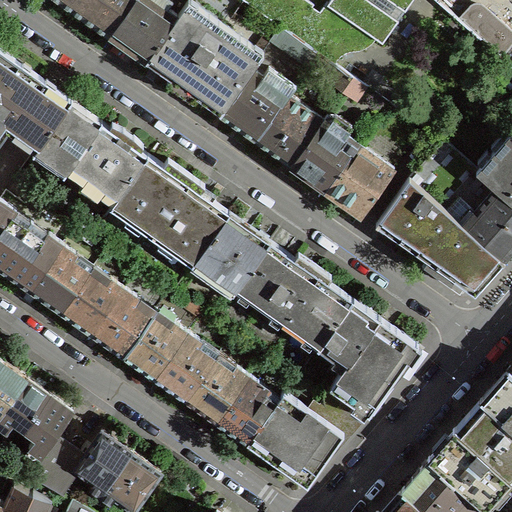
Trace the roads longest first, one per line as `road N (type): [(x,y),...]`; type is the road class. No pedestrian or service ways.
road 1 (residential): [(2,0),(481,341)]
road 2 (residential): [(0,311),(280,511)]
road 3 (residential): [(332,511),(481,341)]
